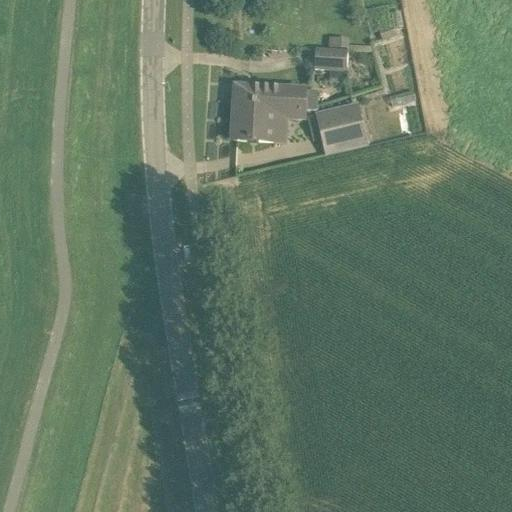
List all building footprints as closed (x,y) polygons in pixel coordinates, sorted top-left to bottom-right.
[(396,38),(393,28),(379,33),(383,43),(396,38)] [(350,41),(330,40),(330,50),(349,51),(350,41)] [(347,74),(348,54),(316,52),(315,71),(330,72),(329,83),(344,84),(345,74),(347,74)] [(236,104),(262,106),(261,110),(306,113),(315,113),(317,95),(307,95),(307,92),(237,88),(236,104)] [(306,113),(261,110),(262,106),(236,104),(233,141),(285,145),(287,123),(305,124),(306,113)] [(322,141),(326,158),(368,148),(358,106),(316,116),(317,120),(308,122),(313,143),(322,141)]
